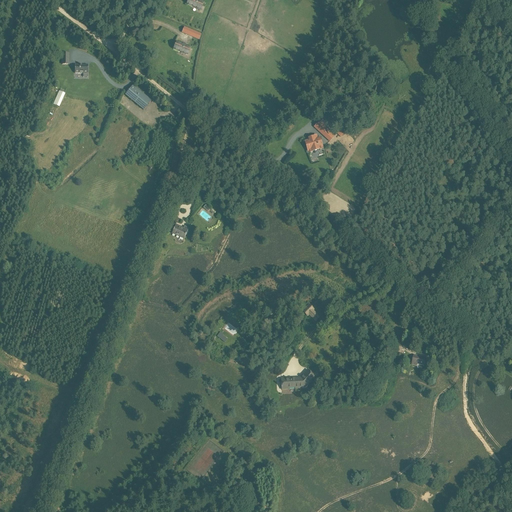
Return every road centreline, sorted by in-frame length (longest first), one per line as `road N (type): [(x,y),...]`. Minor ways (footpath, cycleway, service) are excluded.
road 1 (track): [(436,314),(49,0)]
road 2 (track): [(190,113),(175,174),(39,511)]
road 3 (track): [(461,334),(459,370),(436,399),(425,453),(319,511)]
road 4 (track): [(511,456),(474,404),(481,349),(436,314)]
road 5 (track): [(393,280),(317,325),(295,359)]
road 6 (track): [(436,314),(511,211)]
road 7 (track): [(214,133),(193,156),(201,184),(188,214),(177,214),(184,205)]
